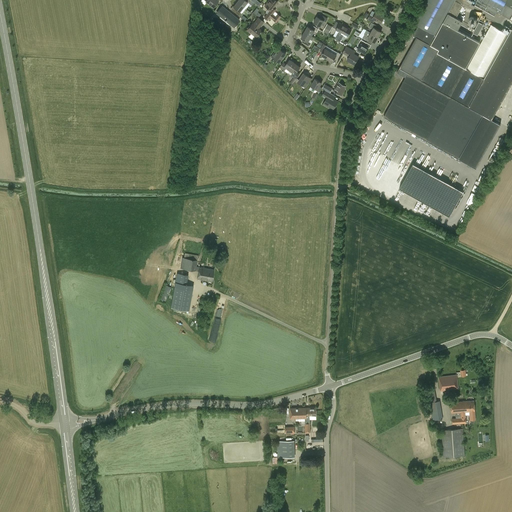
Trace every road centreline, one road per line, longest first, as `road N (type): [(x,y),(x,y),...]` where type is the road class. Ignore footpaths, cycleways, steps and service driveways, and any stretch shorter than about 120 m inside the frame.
road 1 (primary): [(64,423),(0,14)]
road 2 (unclassified): [(329,386),(342,142),(362,78)]
road 3 (unclassified): [(64,423),(174,403),(260,405),(329,386)]
road 4 (unclassified): [(511,346),(479,334),(329,386)]
road 5 (unclassified): [(327,511),(329,386)]
road 6 (residential): [(362,78),(313,66),(290,44),(303,6)]
